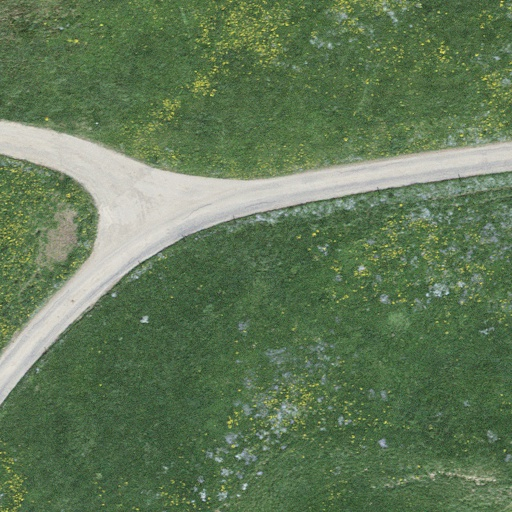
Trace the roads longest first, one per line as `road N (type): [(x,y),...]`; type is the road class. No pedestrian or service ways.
road 1 (track): [(511,158),(260,193),(176,222)]
road 2 (track): [(176,222),(85,285),(0,379)]
road 3 (track): [(0,135),(80,157),(176,222)]
